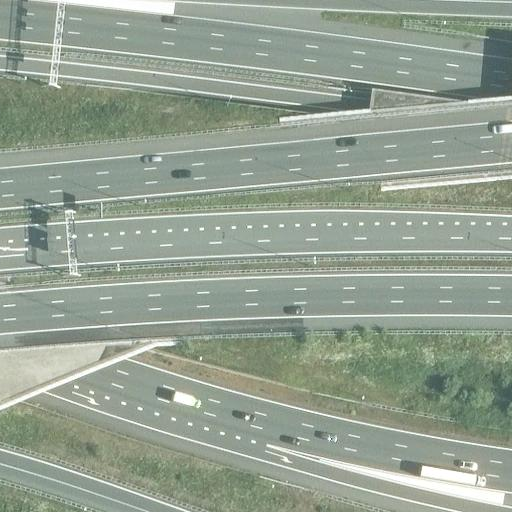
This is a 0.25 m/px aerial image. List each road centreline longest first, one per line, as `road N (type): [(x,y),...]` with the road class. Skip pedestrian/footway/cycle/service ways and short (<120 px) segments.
road 1 (motorway): [(511,130),(0,62)]
road 2 (motorway): [(511,83),(0,18)]
road 3 (motorway): [(511,144),(0,191)]
road 4 (motorway): [(0,318),(320,296),(511,297)]
road 5 (motorway): [(511,239),(282,241),(0,257)]
road 6 (motorway): [(0,346),(270,432)]
road 7 (motorway): [(270,432),(511,473)]
road 8 (motorway): [(511,10),(272,0)]
road 9 (motorway): [(270,432),(494,511)]
road 10 (motorway): [(0,457),(160,511)]
